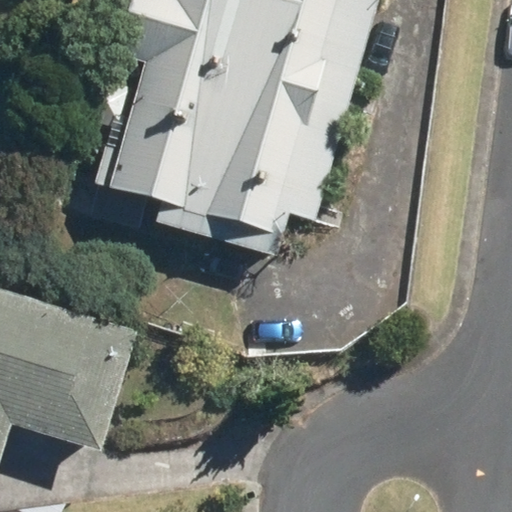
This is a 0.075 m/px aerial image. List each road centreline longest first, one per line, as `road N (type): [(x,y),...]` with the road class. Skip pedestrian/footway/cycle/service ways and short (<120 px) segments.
road 1 (residential): [(305,511),(317,454),(506,373)]
road 2 (residential): [(506,373),(493,511)]
